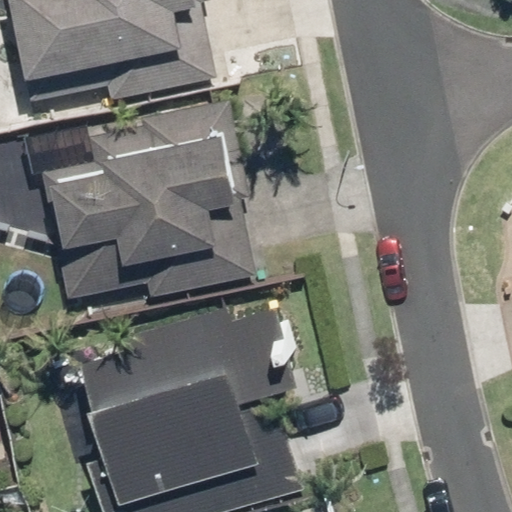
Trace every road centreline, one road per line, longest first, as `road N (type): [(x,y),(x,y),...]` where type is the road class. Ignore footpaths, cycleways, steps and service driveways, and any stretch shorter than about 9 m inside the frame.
road 1 (residential): [(383,99),(475,511)]
road 2 (residential): [(383,99),(511,76)]
